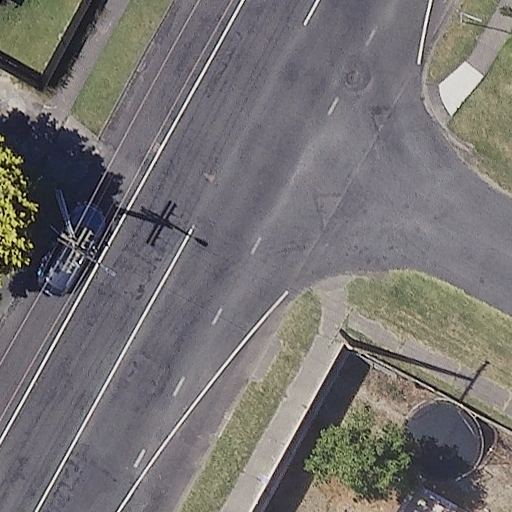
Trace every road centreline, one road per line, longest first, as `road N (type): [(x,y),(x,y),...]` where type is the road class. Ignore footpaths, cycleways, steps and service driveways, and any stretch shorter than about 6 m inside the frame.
road 1 (residential): [(71,511),(253,185)]
road 2 (residential): [(511,320),(253,185)]
road 3 (residential): [(253,185),(353,0)]
